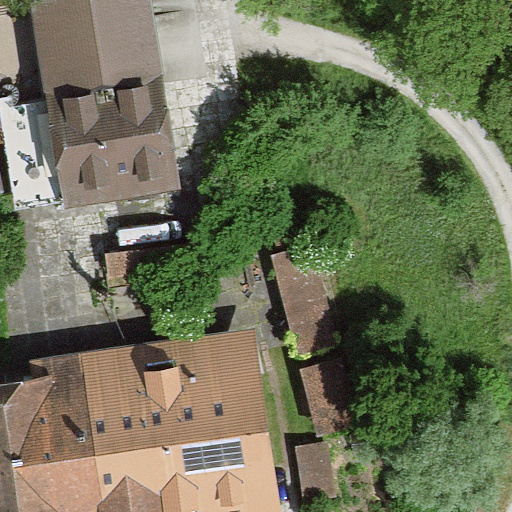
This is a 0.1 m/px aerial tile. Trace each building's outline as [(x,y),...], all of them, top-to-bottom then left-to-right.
[(201,197),(171,0),(52,0),(51,0),(83,214),(201,197)] [(428,96),(297,114),(311,214),(349,208),(354,247),(447,234),(428,96)] [(213,271),(207,227),(115,238),(120,282),(213,271)] [(319,256),(285,265),(311,362),(345,354),(319,256)] [(303,511),(277,350),(0,394),(0,511),(303,511)] [(348,367),(318,376),(335,436),(365,428),(348,367)]
